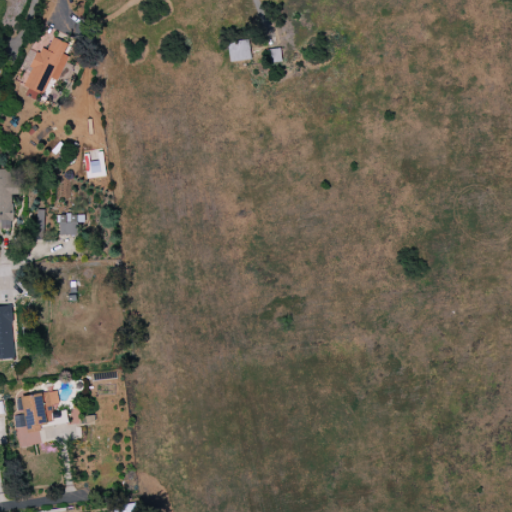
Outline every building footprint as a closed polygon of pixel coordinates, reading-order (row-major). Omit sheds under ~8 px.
[(68,44),(52,38),(47,51),(39,48),(23,87),(43,95),(50,79),(57,82),(68,57),(63,55),(68,44)] [(230,63),(251,59),(247,40),(226,43),(230,63)] [(266,50),(266,63),(280,62),(279,49),(266,50)] [(59,236),(77,235),(77,216),(58,216),(59,236)] [(0,306),(0,359),(13,359),(11,307),(0,306)] [(20,397),(23,415),(13,416),(18,448),(41,444),(38,425),(51,423),(48,406),(58,405),(56,392),(20,397)]
